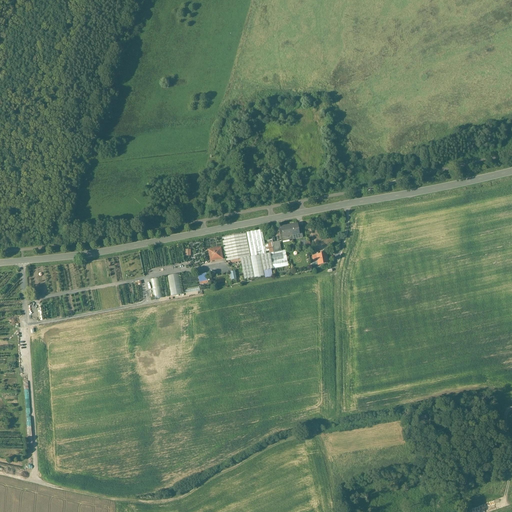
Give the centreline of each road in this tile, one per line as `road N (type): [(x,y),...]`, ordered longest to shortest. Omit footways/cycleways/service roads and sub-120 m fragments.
road 1 (track): [(346,204),(346,239),(334,268),(338,413),(320,435),(277,443),(168,501),(115,499),(35,480)]
road 2 (secondary): [(511,171),(107,251),(0,263)]
road 3 (track): [(22,261),(35,480),(0,472)]
road 4 (track): [(253,0),(210,142),(216,162),(202,232)]
